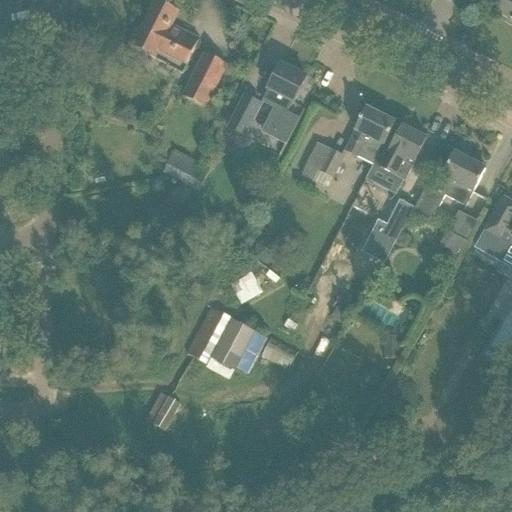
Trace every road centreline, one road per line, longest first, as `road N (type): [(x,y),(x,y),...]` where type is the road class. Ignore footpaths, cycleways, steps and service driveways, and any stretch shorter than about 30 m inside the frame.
road 1 (residential): [(36,511),(49,225)]
road 2 (residential): [(49,225),(58,21)]
road 3 (tertiary): [(417,51),(301,0)]
